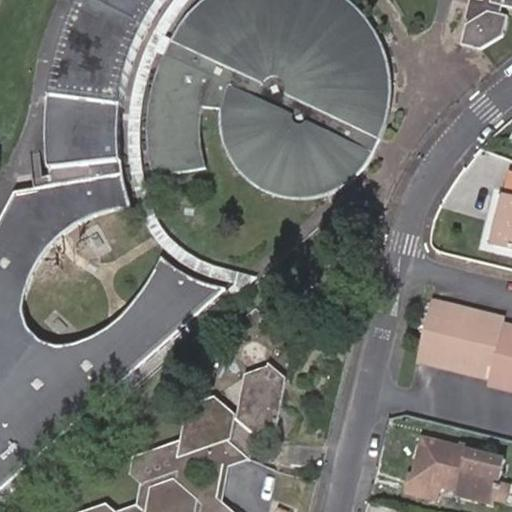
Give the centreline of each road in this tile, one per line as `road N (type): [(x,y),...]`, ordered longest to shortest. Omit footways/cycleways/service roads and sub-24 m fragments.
road 1 (residential): [(336,511),(396,265)]
road 2 (residential): [(396,265),(444,159),(511,89)]
road 3 (residential): [(396,265),(511,296)]
